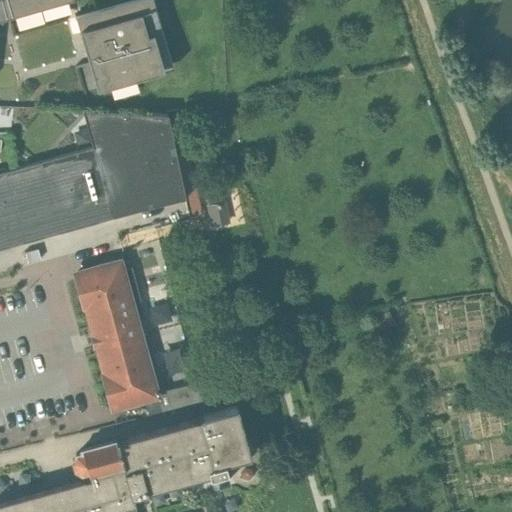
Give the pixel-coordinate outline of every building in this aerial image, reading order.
[(0,0),(0,20),(71,0),(0,0)] [(131,0),(77,16),(81,29),(79,30),(89,62),(76,66),(76,68),(91,63),(99,90),(169,69),(148,0),(131,0)] [(0,249),(185,198),(178,161),(172,135),(168,115),(84,111),(94,146),(0,172),(0,249)] [(89,142),(87,129),(74,132),(76,144),(89,142)] [(178,161),(190,158),(185,133),(172,135),(178,161)] [(227,203),(232,222),(246,218),(241,200),(240,200),(238,191),(226,194),(228,202),(227,203)] [(37,248),(25,252),(26,258),(28,263),(41,259),(37,248)] [(121,270),(119,262),(75,274),(84,307),(86,306),(104,374),(103,374),(112,407),(144,398),(148,416),(202,402),(196,382),(162,391),(151,353),(152,353),(147,334),(140,335),(136,320),(143,318),(138,300),(140,300),(131,268),(121,270)] [(0,511),(106,511),(135,504),(133,495),(210,474),(213,485),(230,481),(225,463),(250,456),(237,407),(202,416),(202,415),(200,416),(200,417),(126,437),(127,441),(118,443),(117,439),(115,439),(115,440),(81,449),(82,452),(76,454),(72,460),(75,469),(82,474),(89,472),(91,479),(85,481),(85,480),(0,502),(0,511)]
